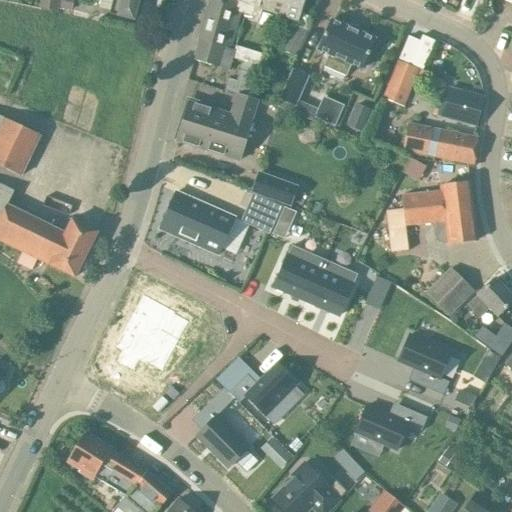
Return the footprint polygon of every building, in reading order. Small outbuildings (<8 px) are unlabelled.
[(40,0),(39,8),(58,12),(58,11),(60,0),(40,0)] [(60,0),(58,11),(66,12),(69,0),(60,0)] [(139,0),(113,0),(110,14),(134,20),(139,0)] [(211,0),(210,4),(241,13),(259,19),(262,9),(266,10),(268,0),(211,0)] [(268,0),(266,10),(300,21),(305,0),(268,0)] [(241,13),(210,4),(194,61),(230,71),(236,50),(231,49),(241,13)] [(343,25),(331,20),(319,49),(330,54),(325,66),(346,75),(351,63),(363,68),(375,39),(363,33),(364,31),(345,22),(343,25)] [(307,30),(294,24),(282,51),(296,57),(307,30)] [(434,41),(421,36),(419,41),(408,36),(399,60),(422,69),(434,41)] [(255,52),(251,64),(258,66),(262,54),(255,52)] [(225,91),(238,96),(248,99),(258,66),(251,64),(242,61),(237,81),(228,78),(225,91)] [(418,69),(399,61),(382,99),(401,108),(418,69)] [(309,76),(293,70),(279,108),(288,111),(291,103),(298,106),(309,76)] [(483,97),(449,89),(444,105),(439,104),(436,116),(475,126),(483,97)] [(248,99),(238,96),(232,115),(191,102),(178,142),(238,161),(257,101),(248,99)] [(345,106),(323,97),(315,117),(336,126),(345,106)] [(369,111),(356,105),(348,125),(361,131),(369,111)] [(3,118),(0,116),(0,240),(23,252),(17,263),(32,270),(37,259),(75,278),(97,232),(72,220),(65,234),(6,205),(13,190),(0,183),(0,166),(21,177),(42,136),(4,117),(3,118)] [(445,159),(474,164),(477,139),(410,125),(404,149),(443,157),(445,159)] [(414,158),(406,173),(422,181),(430,166),(414,158)] [(298,186),(258,172),(250,193),(291,207),(298,186)] [(477,241),(470,183),(441,187),(441,191),(402,196),(404,210),(401,210),(391,211),(388,212),(393,253),(409,251),(406,226),(436,223),(437,230),(436,231),(435,235),(436,239),(439,242),(443,244),(448,243),(448,244),(477,241)] [(160,229),(218,255),(221,248),(234,218),(176,192),(160,229)] [(249,225),(268,233),(280,206),(252,194),(241,221),(249,225)] [(283,209),(278,222),(289,227),(295,214),(283,209)] [(234,218),(221,248),(236,254),(249,225),(241,221),(234,218)] [(414,242),(426,240),(423,225),(412,227),(414,242)] [(292,246),(274,287),(307,302),(326,261),(292,246)] [(326,261),(307,302),(339,316),(357,275),(326,261)] [(474,292),(451,268),(425,293),(449,317),(474,292)] [(384,297),(390,283),(377,278),(371,291),(384,297)] [(511,302),(511,296),(496,278),(480,293),(481,294),(468,306),(478,318),(490,308),(497,316),(511,302)] [(142,293),(111,344),(119,348),(112,359),(129,369),(135,359),(143,363),(144,362),(158,370),(187,322),(173,314),(174,312),(142,293)] [(511,328),(504,324),(495,336),(488,347),(501,357),(511,340),(511,328)] [(409,335),(398,362),(413,368),(418,371),(413,383),(443,396),(449,382),(440,378),(451,353),(409,335)] [(488,351),(480,365),(492,372),(500,358),(488,351)] [(195,354),(184,365),(198,378),(209,367),(195,354)] [(247,375),(229,393),(240,403),(246,397),(265,416),(283,398),(292,407),(303,395),(294,387),(297,384),(282,369),(277,364),(256,384),(247,375)] [(191,386),(198,378),(184,365),(177,373),(191,386)] [(170,381),(184,394),(191,386),(177,373),(170,381)] [(224,388),(210,402),(220,413),(234,399),(224,388)] [(456,400),(471,407),(476,397),(460,390),(456,400)] [(366,406),(355,433),(396,451),(407,425),(421,431),(427,418),(398,405),(393,418),(388,415),(366,406)] [(201,431),(196,436),(228,468),(235,462),(246,473),(258,462),(246,450),(248,448),(216,417),(216,416),(201,431)] [(449,416),(444,427),(454,432),(459,420),(449,416)] [(67,463),(80,471),(78,472),(93,481),(95,478),(125,497),(147,472),(85,434),(69,461),(67,463)] [(281,448),(271,458),(281,468),(291,458),(281,448)] [(448,452),(437,467),(445,472),(455,457),(448,452)] [(331,486),(308,461),(295,473),(297,476),(275,496),(289,511),(297,511),(306,505),(312,505),(313,505),(319,511),(327,511),(349,491),(338,480),(331,486)] [(354,465),(347,473),(355,481),(362,473),(354,465)] [(125,497),(112,511),(156,511),(173,493),(148,471),(147,472),(125,497)] [(400,511),(404,507),(384,491),(367,511),(400,511)] [(501,511),(476,494),(465,509),(468,511),(501,511)] [(441,495),(429,511),(449,511),(455,505),(441,495)] [(194,511),(179,499),(167,511),(194,511)]
